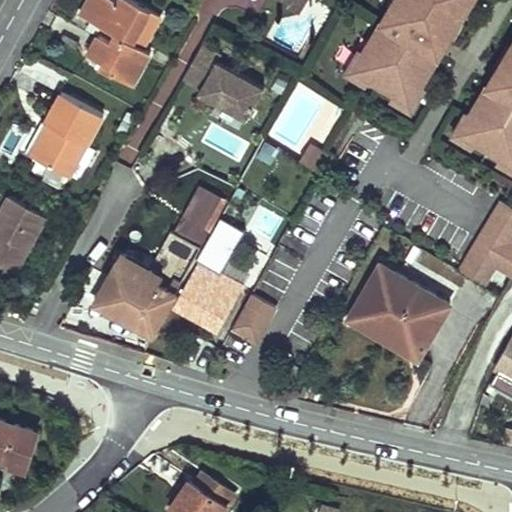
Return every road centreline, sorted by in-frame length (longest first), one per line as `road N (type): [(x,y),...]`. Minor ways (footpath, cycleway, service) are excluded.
road 1 (secondary): [(511,472),(148,382)]
road 2 (residential): [(148,382),(117,445),(52,511)]
road 3 (secondary): [(148,382),(0,335)]
